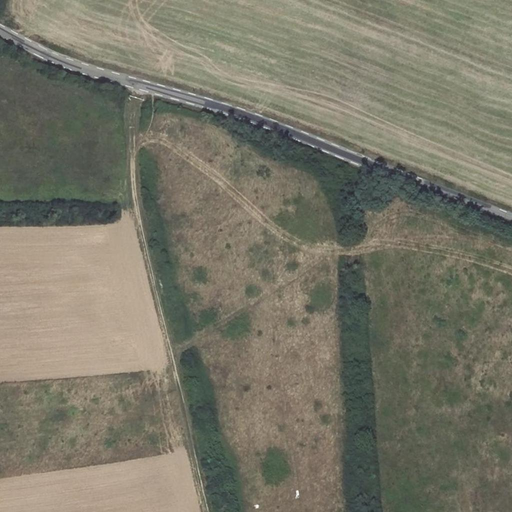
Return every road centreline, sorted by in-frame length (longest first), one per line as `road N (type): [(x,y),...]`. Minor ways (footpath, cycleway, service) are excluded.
road 1 (unclassified): [(511,226),(207,103),(39,53),(0,31)]
road 2 (track): [(209,511),(133,202),(130,144),(140,85)]
